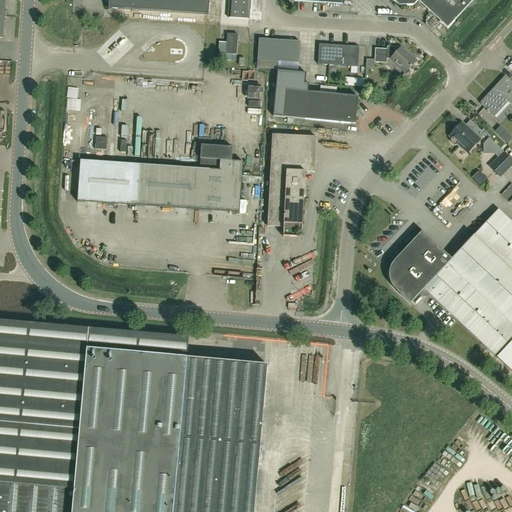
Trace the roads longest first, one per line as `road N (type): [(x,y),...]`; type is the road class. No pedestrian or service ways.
road 1 (tertiary): [(340,331),(118,311),(79,303),(38,274)]
road 2 (unclassified): [(340,331),(352,205),(462,78)]
road 3 (tertiary): [(38,274),(17,228),(27,0)]
road 4 (unclassified): [(462,78),(406,30),(280,23),(269,0)]
road 5 (tertiary): [(511,410),(428,351),(340,331)]
